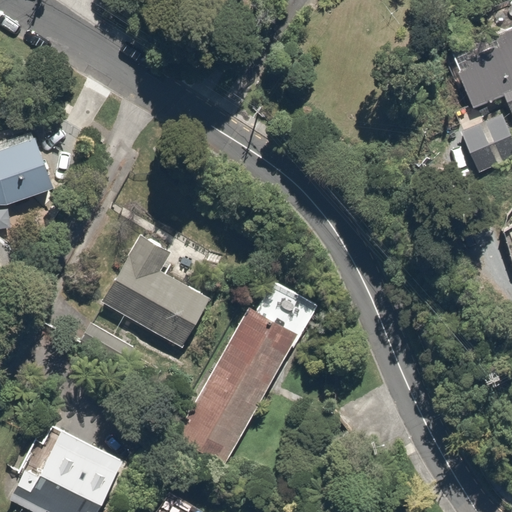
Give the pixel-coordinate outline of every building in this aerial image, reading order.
[(501,94),(509,115),(511,113),(511,30),(450,52),(468,105),(501,94)] [(511,151),(511,139),(498,106),(455,123),(472,167),(511,151)] [(34,132),(0,145),(0,200),(53,180),(34,132)] [(155,263),(164,247),(134,229),(94,299),(174,346),(205,293),(155,263)] [(293,330),(241,302),(172,433),(224,461),(293,330)] [(40,511),(43,507),(53,511),(96,511),(123,459),(44,419),(6,495),(40,511)]
